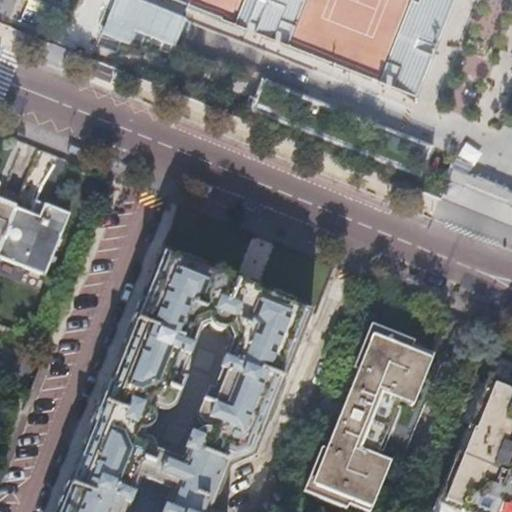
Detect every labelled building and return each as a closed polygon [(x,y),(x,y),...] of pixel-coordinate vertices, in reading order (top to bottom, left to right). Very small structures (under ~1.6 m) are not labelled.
[(168,0),(247,31),(259,0),(168,0)] [(268,0),(255,34),(415,98),(453,0),(268,0)] [(511,70),(500,67),(497,75),(490,73),(481,104),(503,110),(511,79),(511,70)] [(440,148),(270,80),(257,112),(427,180),(440,148)] [(0,244),(16,204),(19,197),(0,188),(0,244)] [(16,204),(0,244),(0,260),(44,278),(68,218),(43,207),(40,214),(16,204)] [(209,511),(226,472),(249,465),(275,400),(310,316),(309,314),(160,254),(140,305),(138,304),(129,325),(131,326),(108,385),(105,384),(89,427),(91,428),(67,487),(64,487),(56,508),(58,509),(57,511),(209,511)] [(371,336),(310,485),(370,509),(389,463),(375,457),(398,401),(411,407),(430,361),(371,336)] [(444,496),(443,499),(445,500),(444,502),(447,503),(448,501),(461,506),(460,508),(463,509),(464,507),(473,511),(472,511),(475,511),(476,511),(511,511),(511,392),(511,393),(511,395),(496,389),(497,386),(494,385),(493,388),(490,387),(489,390),(492,391),(484,408),(482,408),(481,410),(483,411),(480,419),(478,418),(477,421),(479,422),(475,431),(471,429),(470,432),(472,433),(468,443),(465,442),(464,445),(467,446),(463,455),(461,454),(460,457),(462,458),(458,468),(456,467),(454,471),(457,471),(451,484),(449,483),(448,486),(450,487),(446,497),(444,496)]
